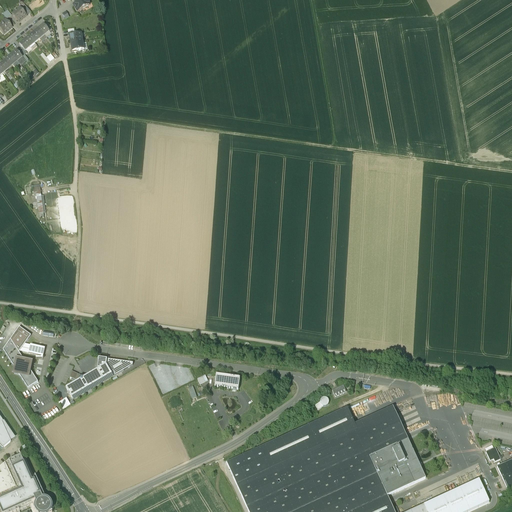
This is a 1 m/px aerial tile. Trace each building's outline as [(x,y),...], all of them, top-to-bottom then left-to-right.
[(73,0),(75,3),(77,5),(74,6),(77,13),(89,6),(85,0),(73,0)] [(26,7),(22,11),(26,16),(30,12),(26,7)] [(22,11),(20,8),(12,14),(19,22),(27,16),(26,16),(22,11)] [(12,28),(5,20),(0,24),(0,30),(4,35),(12,28)] [(45,26),(44,25),(39,29),(44,36),(49,32),(49,31),(45,26)] [(40,40),(44,36),(39,29),(34,33),(40,40)] [(35,44),(40,40),(34,33),(29,37),(35,44)] [(71,43),(82,41),(81,34),(75,36),(69,37),(71,43)] [(30,48),(35,44),(29,37),(24,41),(30,48)] [(25,52),(30,48),(24,41),(19,45),(22,49),(25,52)] [(84,50),(82,41),(71,43),(72,50),(72,52),(76,52),(84,50)] [(18,53),(17,51),(12,55),(17,62),(22,58),(18,53)] [(48,65),(50,63),(47,58),(43,54),(41,56),(48,65)] [(13,66),(17,62),(12,55),(7,59),(12,66),(13,66)] [(17,62),(20,65),(22,67),(27,63),(22,58),(17,62)] [(8,70),(12,66),(7,59),(2,63),(8,70)] [(31,336),(19,328),(3,350),(15,369),(14,374),(19,375),(28,389),(38,382),(30,369),(31,363),(24,361),(19,353),(31,336)] [(30,347),(29,353),(43,356),(45,350),(30,347)] [(79,380),(66,388),(72,399),(112,376),(106,366),(107,360),(98,358),(97,370),(83,378),(80,377),(79,380)] [(106,366),(112,376),(114,376),(133,365),(133,363),(107,360),(106,366)] [(240,378),(216,375),(215,387),(238,390),(240,378)] [(343,386),(332,391),(335,397),(346,393),(343,386)] [(347,408),(227,464),(249,511),(469,511),(489,503),(479,480),(409,511),(394,511),(387,496),(425,478),(392,407),(355,425),(354,423),(347,408)] [(0,448),(1,450),(10,443),(10,442),(8,438),(11,436),(2,422),(0,419),(0,448)] [(4,421),(2,422),(11,436),(8,438),(10,442),(15,438),(4,421)] [(495,449),(486,453),(490,461),(493,460),(495,462),(500,460),(495,449)] [(6,508),(7,511),(16,511),(33,504),(35,509),(36,508),(37,509),(37,510),(37,511),(38,511),(49,511),(50,510),(51,510),(51,508),(51,507),(51,506),(51,505),(50,504),(50,503),(50,502),(49,501),(48,501),(47,500),(46,500),(35,475),(33,476),(25,459),(23,460),(21,455),(10,461),(9,460),(0,467),(0,469),(2,474),(0,474),(0,495),(2,499),(0,499),(0,508),(1,510),(6,508)] [(511,460),(497,467),(507,490),(511,487),(511,460)]
